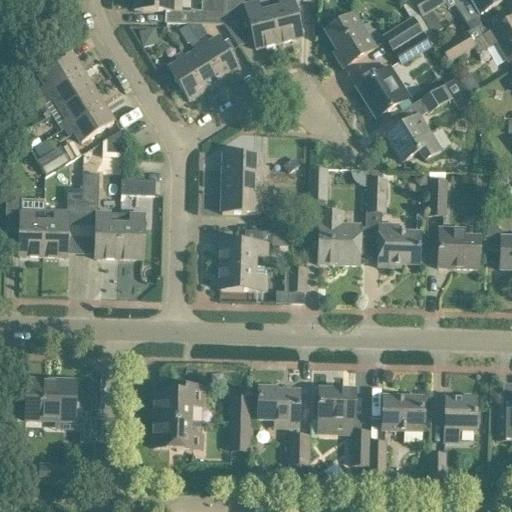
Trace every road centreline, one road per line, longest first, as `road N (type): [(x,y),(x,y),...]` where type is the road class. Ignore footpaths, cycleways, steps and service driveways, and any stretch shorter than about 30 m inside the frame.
road 1 (residential): [(177,332),(511,346)]
road 2 (residential): [(181,149),(302,85),(355,162)]
road 3 (residential): [(145,511),(115,511),(114,331)]
road 4 (residential): [(177,332),(181,149)]
road 5 (residential): [(181,149),(98,19),(97,0)]
